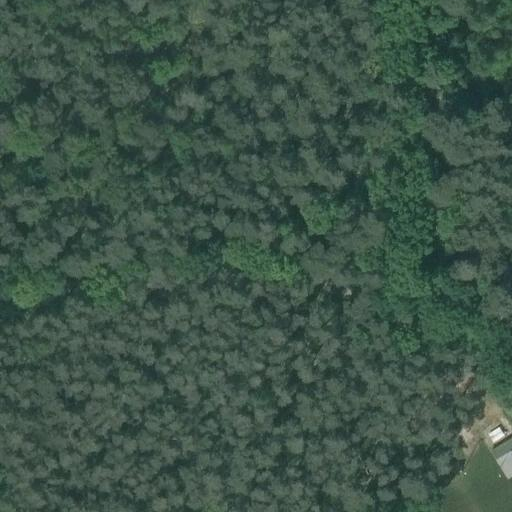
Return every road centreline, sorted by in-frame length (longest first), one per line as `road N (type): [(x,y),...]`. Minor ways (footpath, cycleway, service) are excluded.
road 1 (track): [(436,329),(320,270),(223,269),(0,294)]
road 2 (track): [(436,329),(413,277),(421,0)]
